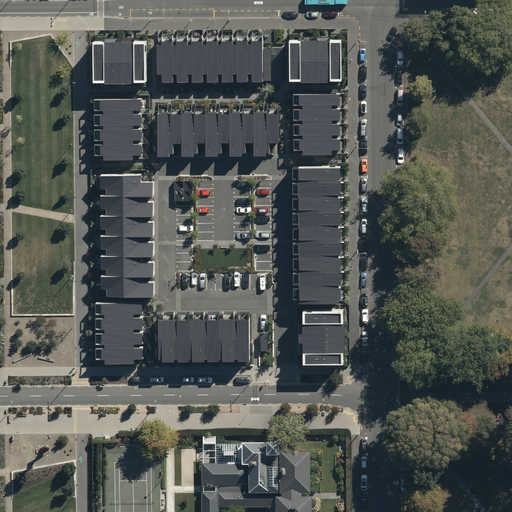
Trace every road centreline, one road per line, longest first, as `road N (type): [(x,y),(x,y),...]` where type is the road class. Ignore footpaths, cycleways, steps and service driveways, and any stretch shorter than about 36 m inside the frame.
road 1 (residential): [(384,394),(381,0)]
road 2 (residential): [(384,394),(0,396)]
road 3 (tertiary): [(127,0),(0,6)]
